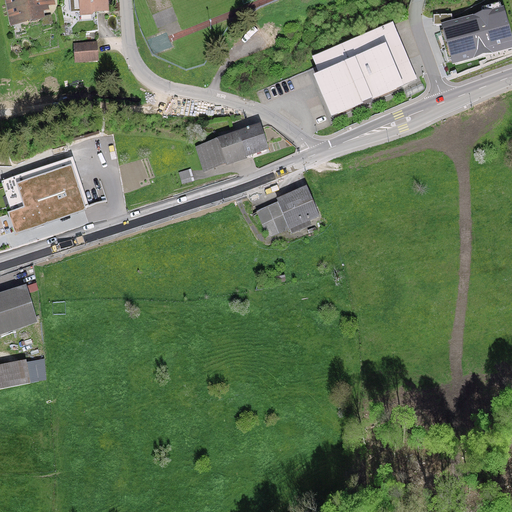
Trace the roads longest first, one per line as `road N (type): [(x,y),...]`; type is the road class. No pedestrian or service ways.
road 1 (secondary): [(314,154),(0,264)]
road 2 (track): [(0,110),(191,94)]
road 3 (residential): [(205,97),(142,73),(131,54),(124,0)]
road 4 (secondary): [(444,103),(314,154)]
road 5 (residential): [(314,154),(275,121),(205,97)]
